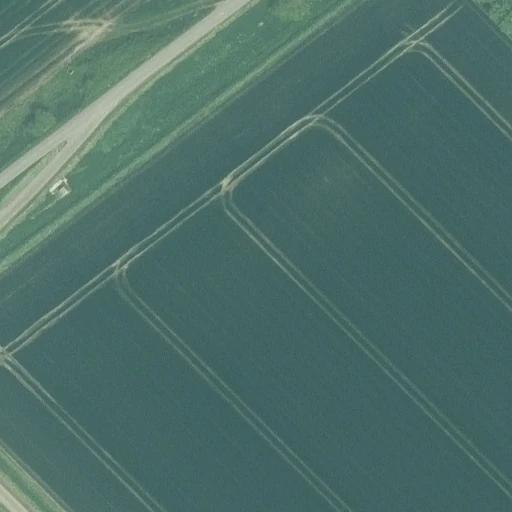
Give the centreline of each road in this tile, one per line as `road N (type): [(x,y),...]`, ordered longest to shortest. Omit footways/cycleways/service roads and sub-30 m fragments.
road 1 (unclassified): [(89,112),(236,0)]
road 2 (unclassified): [(0,222),(89,112)]
